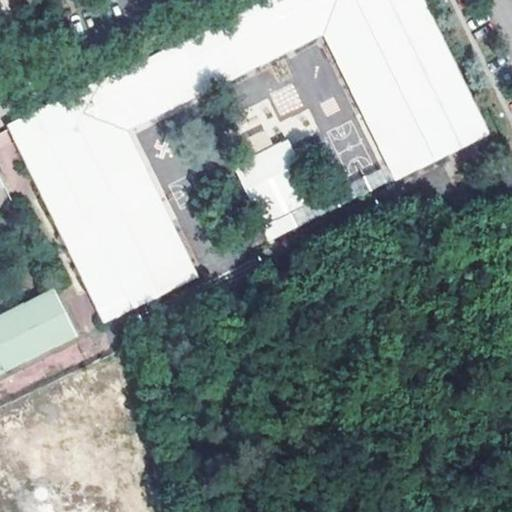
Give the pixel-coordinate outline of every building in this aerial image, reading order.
[(268,0),(13,125),(107,319),(143,301),(135,284),(182,261),(117,127),(323,26),(389,160),(440,135),(432,118),(463,102),(413,0),(268,0)] [(298,211),(303,223),(397,176),(480,136),(463,102),(432,118),(440,135),(389,160),(392,165),(298,211)] [(0,145),(9,143),(6,131),(0,132),(0,145)] [(273,217),(276,222),(281,233),(303,223),(298,211),(295,206),(305,202),(281,150),(240,170),(264,221),(273,217)] [(0,371),(75,335),(54,291),(0,317),(0,184),(1,184),(0,181),(0,371)] [(135,284),(143,301),(281,233),(276,222),(185,266),(182,261),(135,284)]
